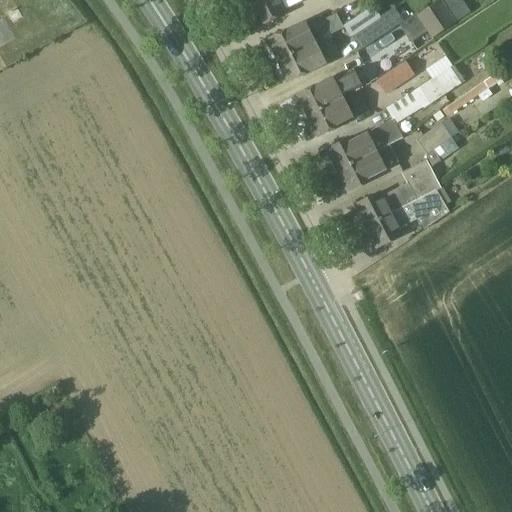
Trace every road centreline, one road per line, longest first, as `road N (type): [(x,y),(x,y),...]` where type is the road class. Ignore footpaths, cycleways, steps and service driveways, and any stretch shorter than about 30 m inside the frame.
road 1 (secondary): [(314,285),(148,0)]
road 2 (residential): [(336,274),(195,0)]
road 3 (secondary): [(431,511),(314,285)]
